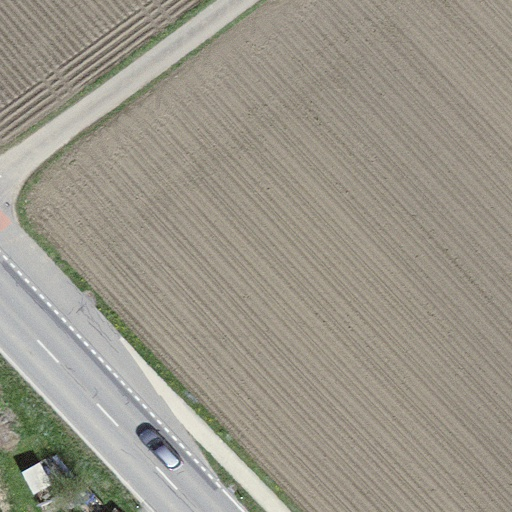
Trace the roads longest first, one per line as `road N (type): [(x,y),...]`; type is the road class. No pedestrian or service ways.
road 1 (track): [(237,0),(0,179)]
road 2 (secondary): [(0,300),(194,511)]
